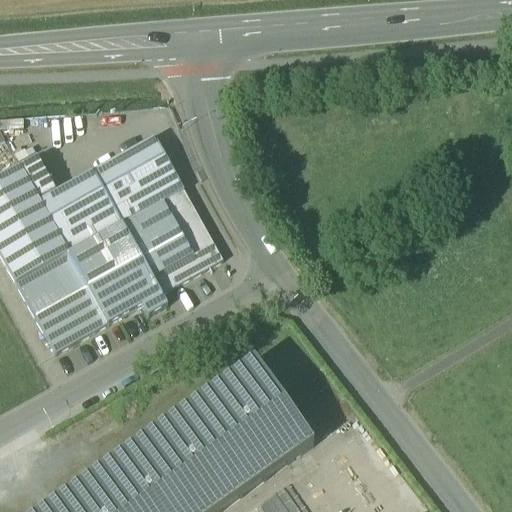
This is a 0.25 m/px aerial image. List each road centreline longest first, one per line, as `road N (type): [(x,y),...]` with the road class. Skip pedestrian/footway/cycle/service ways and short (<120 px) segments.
road 1 (unclassified): [(0,438),(287,281)]
road 2 (secondary): [(193,39),(511,14)]
road 3 (unclassified): [(287,281),(460,511)]
road 4 (unclassified): [(193,39),(244,218),(287,281)]
road 5 (secondary): [(0,54),(193,39)]
